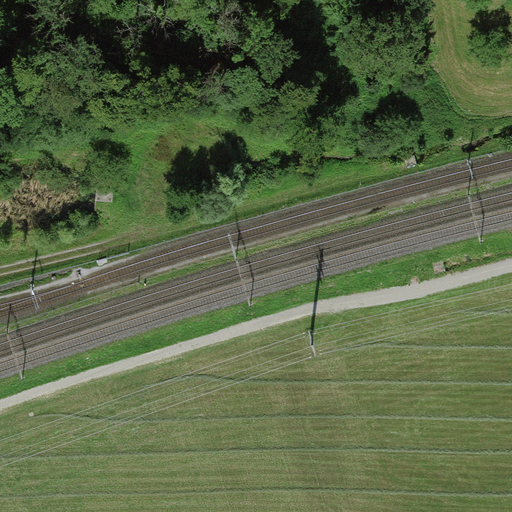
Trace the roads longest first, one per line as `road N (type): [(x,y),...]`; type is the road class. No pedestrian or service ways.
road 1 (track): [(339,301),(511,266)]
road 2 (track): [(151,233),(0,271)]
